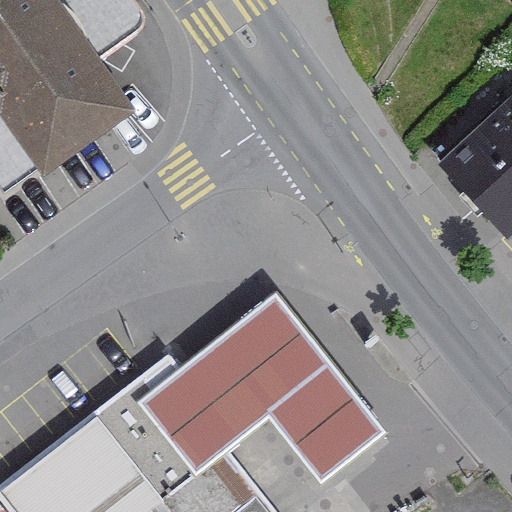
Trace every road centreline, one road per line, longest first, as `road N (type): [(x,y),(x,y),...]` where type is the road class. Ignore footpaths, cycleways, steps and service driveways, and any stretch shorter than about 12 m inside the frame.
road 1 (residential): [(292,105),(0,313)]
road 2 (secondary): [(480,350),(292,105)]
road 3 (secondary): [(292,105),(217,0)]
